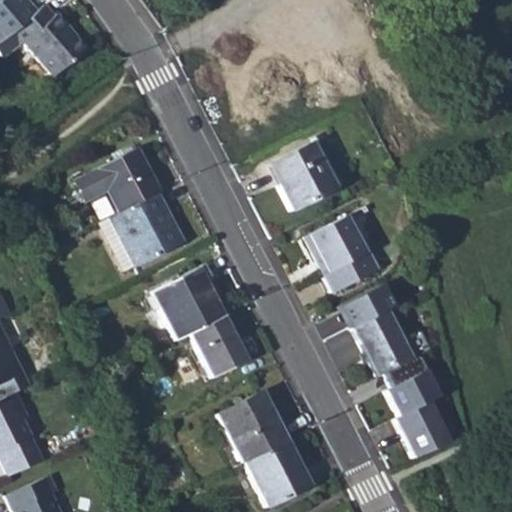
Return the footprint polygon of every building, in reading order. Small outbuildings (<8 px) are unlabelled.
[(0,0),(0,40),(33,14),(21,0),(0,0)] [(53,15),(50,18),(41,7),(33,14),(0,40),(0,58),(0,59),(16,46),(17,47),(21,44),(49,78),(81,52),(62,29),(64,28),(53,15)] [(287,212),(344,184),(321,138),(264,167),(287,212)] [(155,194),(132,150),(94,169),(105,191),(117,213),(155,194)] [(105,191),(94,169),(72,181),(83,202),(105,191)] [(132,268),(180,243),(155,194),(117,213),(107,219),(132,268)] [(358,256),(363,254),(343,217),(301,239),(314,263),(317,261),(323,274),(320,275),(330,294),(368,274),(358,256)] [(94,225),(119,274),(132,268),(107,219),(94,225)] [(358,256),(368,274),(372,272),(363,254),(358,256)] [(314,263),(320,275),(323,274),(317,261),(314,263)] [(380,285),(383,292),(419,274),(417,266),(380,285)] [(185,335),(219,318),(194,270),(147,294),(172,342),(185,335)] [(407,360),(382,312),(348,329),(374,378),(407,360)] [(208,380),(242,362),(219,318),(185,335),(208,380)] [(0,391),(3,397),(11,393),(21,388),(1,347),(5,345),(0,334),(0,391)] [(23,418),(11,393),(3,397),(0,398),(0,469),(4,478),(39,463),(18,421),(23,418)] [(264,415),(267,413),(257,393),(213,416),(238,465),(240,464),(282,442),(273,424),(270,426),(264,415)] [(264,415),(270,426),(273,424),(267,413),(264,415)] [(411,459),(460,437),(457,425),(406,449),(408,452),(411,459)] [(263,508),(305,487),(282,442),(240,464),(263,508)] [(392,459),(395,466),(411,459),(408,452),(392,459)] [(46,477),(1,498),(7,511),(55,511),(47,495),(53,492),(46,477)]
